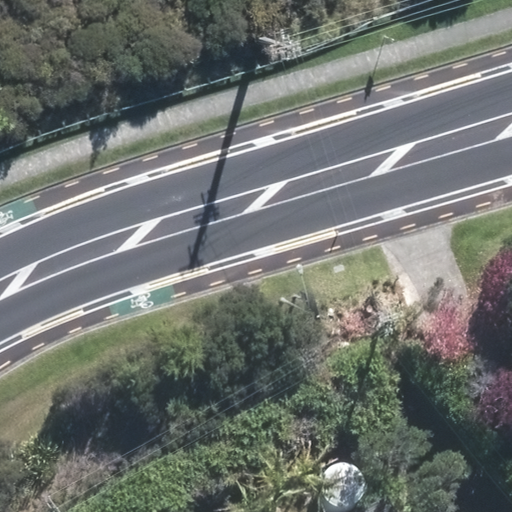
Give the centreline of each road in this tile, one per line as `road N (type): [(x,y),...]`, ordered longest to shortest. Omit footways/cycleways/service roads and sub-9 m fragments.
road 1 (secondary): [(511,128),(113,244),(0,289)]
road 2 (unknown): [(394,163),(421,258),(455,332),(511,400)]
